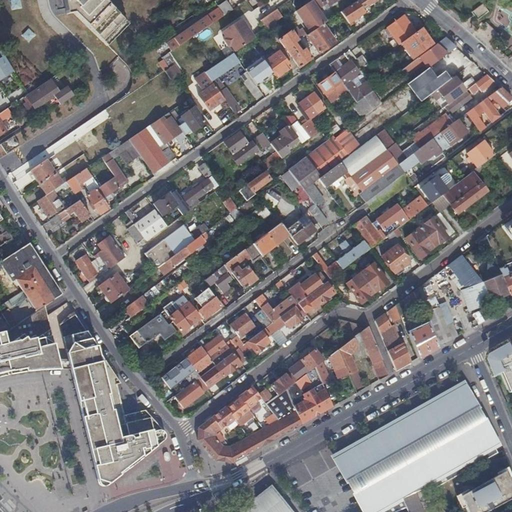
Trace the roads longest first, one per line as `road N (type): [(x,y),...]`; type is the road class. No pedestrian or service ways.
road 1 (residential): [(51,258),(407,0)]
road 2 (residential): [(511,205),(368,317),(337,312),(180,433)]
road 3 (residential): [(368,206),(136,382)]
road 4 (secondary): [(471,345),(220,484)]
road 5 (residential): [(51,258),(136,382)]
road 6 (residential): [(511,109),(408,186)]
road 7 (residential): [(511,82),(420,0)]
